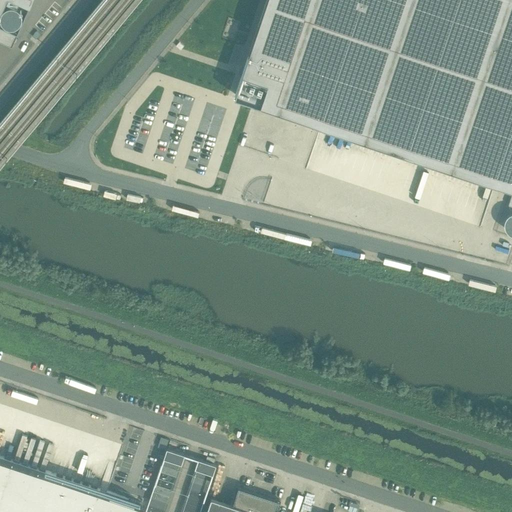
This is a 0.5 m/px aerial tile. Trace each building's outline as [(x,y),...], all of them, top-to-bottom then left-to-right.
[(0,0),(0,40),(12,46),(32,0),(0,0)] [(511,0),(266,0),(235,94),(511,187),(511,0)] [(161,436),(158,446),(166,448),(169,438),(161,436)] [(168,446),(145,511),(164,511),(185,452),(168,446)] [(0,454),(0,511),(138,511),(142,502),(0,454)] [(198,457),(180,511),(199,511),(216,463),(198,457)] [(239,486),(233,503),(212,496),(206,511),(276,511),(281,500),(239,486)]
